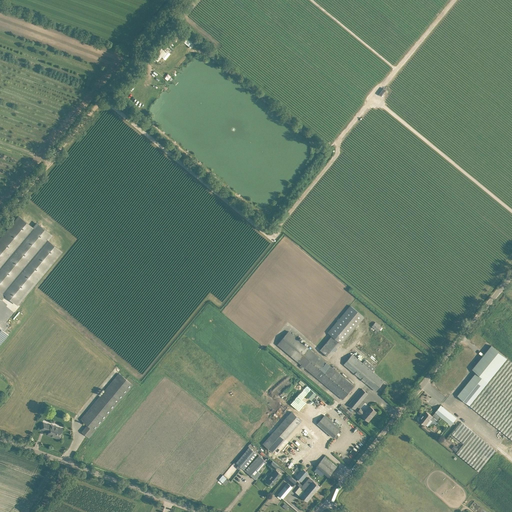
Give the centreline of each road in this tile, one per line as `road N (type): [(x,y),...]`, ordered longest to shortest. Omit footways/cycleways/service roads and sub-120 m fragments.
road 1 (unclassified): [(331,500),(511,277)]
road 2 (track): [(0,215),(185,0)]
road 3 (unclassified): [(209,511),(0,434)]
